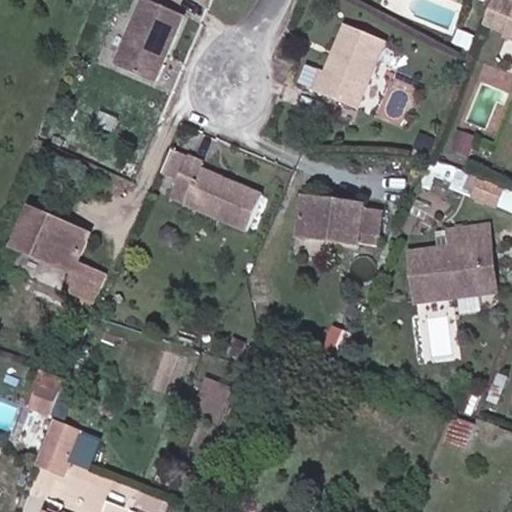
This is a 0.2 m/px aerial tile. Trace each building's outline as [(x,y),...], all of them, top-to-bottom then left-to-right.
[(161,52),(168,55),(186,14),(152,0),(143,0),(115,64),(156,82),(164,63),(157,61),(161,52)] [(511,1),(508,0),(490,0),(483,19),(504,29),(511,10),(511,1)] [(511,10),(504,29),(503,33),(511,36),(511,10)] [(346,20),(333,46),(339,49),(329,70),(324,68),(316,65),(309,84),(356,105),(386,38),(346,20)] [(339,49),(333,46),(324,68),(329,70),(339,49)] [(164,63),(168,55),(161,52),(157,61),(164,63)] [(511,69),(491,63),(473,120),(503,130),(511,101),(511,69)] [(180,177),(189,156),(176,150),(167,171),(180,177)] [(205,169),(207,163),(189,156),(180,177),(174,191),(189,198),(186,205),(248,232),(263,195),(205,169)] [(471,197),(479,178),(468,173),(460,193),(471,197)] [(483,202),(491,183),(479,178),(471,197),(483,202)] [(502,188),(491,183),(483,202),(494,207),(502,188)] [(189,198),(174,191),(171,199),(186,205),(189,198)] [(300,200),(299,207),(331,210),(332,203),(300,200)] [(331,210),(299,207),(296,239),(357,245),(357,243),(358,234),(378,236),(380,211),(360,210),(360,206),(332,203),(331,210)] [(31,207),(21,233),(80,259),(89,238),(57,225),(59,219),(31,207)] [(413,299),(454,292),(453,281),(485,276),(479,237),(489,236),(486,217),(444,223),(448,243),(405,249),(413,299)] [(91,232),(59,219),(57,225),(89,238),(91,232)] [(80,259),(21,233),(15,246),(74,272),(67,289),(95,300),(107,274),(79,261),(80,259)] [(358,234),(357,243),(377,245),(378,236),(358,234)] [(453,281),(454,292),(497,285),(489,236),(479,237),(485,276),(453,281)] [(37,407),(54,414),(62,391),(45,385),(37,407)] [(463,420),(462,445),(477,446),(478,420),(463,420)] [(64,473),(79,434),(56,425),(41,465),(64,473)]
